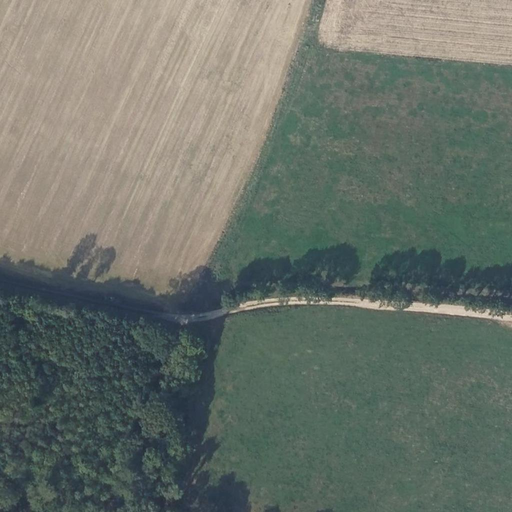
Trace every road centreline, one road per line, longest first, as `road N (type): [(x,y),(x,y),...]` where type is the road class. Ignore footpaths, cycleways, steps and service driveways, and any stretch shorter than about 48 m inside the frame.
road 1 (track): [(181,319),(300,300),(511,318)]
road 2 (track): [(181,319),(138,511)]
road 3 (track): [(0,279),(181,319)]
